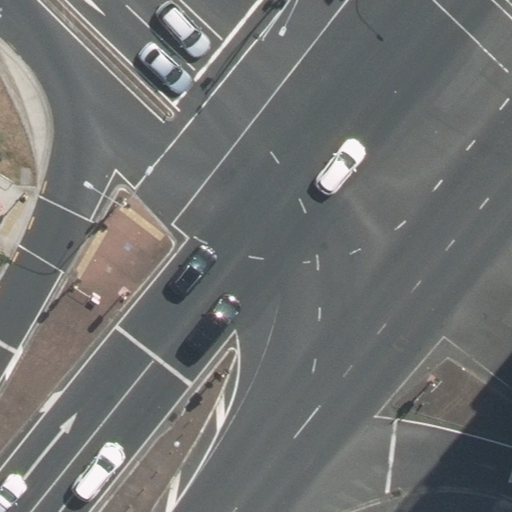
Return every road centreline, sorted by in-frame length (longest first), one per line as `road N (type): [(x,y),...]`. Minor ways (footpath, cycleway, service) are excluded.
road 1 (motorway): [(28,511),(251,234)]
road 2 (motorway): [(0,339),(44,271),(79,186),(92,71)]
road 3 (trunk): [(511,474),(447,459),(342,463),(239,505)]
road 4 (secondary): [(251,234),(92,71)]
road 5 (secondary): [(167,0),(319,145)]
road 6 (trunk): [(367,340),(239,505)]
road 7 (trunk): [(319,145),(436,0)]
road 8 (secondary): [(319,145),(436,251)]
road 9 (secondary): [(367,340),(251,234)]
road 10 (trunk): [(511,158),(436,251)]
